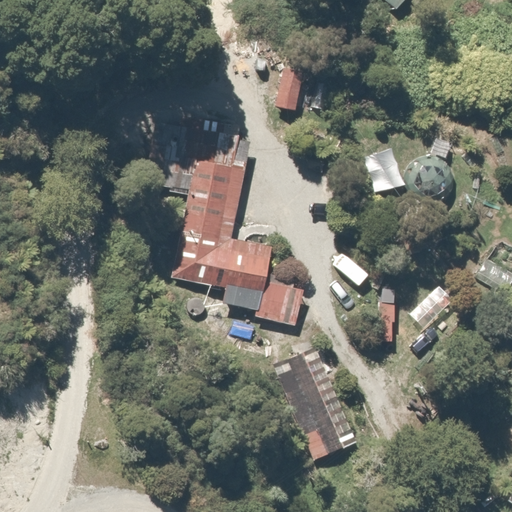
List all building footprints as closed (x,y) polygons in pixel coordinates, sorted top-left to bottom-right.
[(369,0),(385,14),(398,0),(369,0)] [(299,75),(278,71),(272,106),(293,110),(299,75)] [(230,235),(246,145),(248,138),(213,132),(209,151),(150,140),(142,180),(184,187),(167,278),(255,295),(251,316),(292,323),(300,280),(268,274),(273,243),(230,235)] [(431,154),(422,133),(382,151),(392,172),(431,154)] [(384,170),(358,179),(365,198),(390,189),(384,170)] [(317,345),(268,364),(306,461),(355,442),(317,345)]
